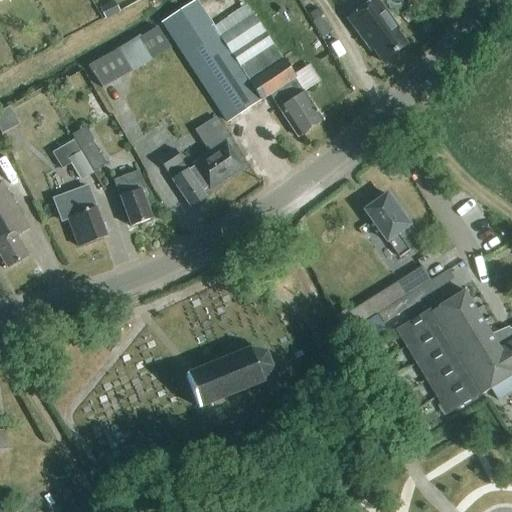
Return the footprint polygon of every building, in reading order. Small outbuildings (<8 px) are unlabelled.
[(373,51),(382,63),(406,46),(394,29),(397,28),(377,0),(374,0),(346,20),(370,52),(373,51)] [(104,20),(119,13),(113,1),(98,9),(104,20)] [(213,28),(196,2),(162,24),(228,123),(260,101),(261,102),(269,96),(297,138),(322,122),(303,92),(317,83),(306,66),(292,75),(283,61),(272,46),(264,34),(253,17),(245,6),(213,28)] [(157,28),(140,38),(153,60),(170,50),(157,28)] [(117,49),(88,66),(102,90),(131,73),(117,49)] [(11,105),(0,110),(0,118),(4,128),(18,121),(11,105)] [(224,180),(241,169),(224,143),(228,139),(215,118),(194,132),(209,156),(187,171),(182,163),(174,151),(158,161),(166,173),(167,173),(172,181),(190,209),(206,199),(202,193),(209,188),(210,191),(225,181),(224,180)] [(92,174),(72,142),(52,154),(62,170),(71,165),(80,181),(92,174)] [(93,173),(105,166),(91,142),(79,149),(93,173)] [(130,228),(151,220),(140,191),(144,190),(138,173),(114,182),(120,198),(119,198),(130,228)] [(16,237),(29,229),(1,181),(0,181),(0,257),(7,269),(27,257),(16,237)] [(95,209),(89,195),(62,205),(78,248),(106,237),(95,209)] [(409,250),(398,234),(410,225),(389,196),(368,211),(380,228),(378,230),(387,241),(388,241),(399,257),(409,250)] [(423,269),(352,313),(360,327),(364,324),(378,315),(431,282),(423,269)] [(511,329),(511,331),(510,329),(492,336),(466,293),(441,308),(441,309),(433,313),(431,310),(396,332),(448,416),(482,395),(483,396),(492,391),(498,402),(511,393),(511,329)] [(198,409),(263,383),(271,368),(266,354),(249,350),(185,376),(198,409)]
